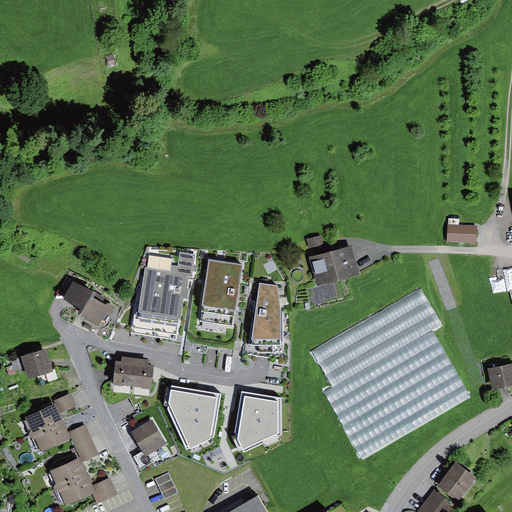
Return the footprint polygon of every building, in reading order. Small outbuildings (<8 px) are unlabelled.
[(113,54),(106,56),(108,65),(115,63),(113,54)] [(477,226),(449,225),(448,242),(462,243),(476,243),(477,226)] [(321,237),(306,241),(319,288),(360,277),(352,248),(326,255),(321,237)] [(144,268),(134,328),(178,335),(184,298),(188,298),(189,289),(186,288),(187,277),(192,277),(196,255),(180,253),(178,266),(172,265),(173,258),(149,254),(146,269),(144,268)] [(244,265),(210,259),(200,322),(234,327),(244,265)] [(503,289),(511,288),(511,271),(506,272),(507,281),(503,281),(503,289)] [(105,299),(75,282),(65,299),(82,309),(79,315),(100,327),(106,315),(110,317),(116,307),(104,301),(105,299)] [(277,286),(260,283),(253,328),(251,345),(283,345),(282,333),(280,312),(277,286)] [(420,288),(312,352),(333,388),(323,394),(361,459),(469,396),(432,332),(443,326),(420,288)] [(47,350),(11,361),(14,371),(25,368),(29,379),(53,372),(47,350)] [(122,362),(116,362),(114,386),(153,390),(156,366),(149,365),(150,360),(123,358),(122,362)] [(511,365),(488,371),(493,391),(511,386),(511,365)] [(167,384),(164,402),(187,448),(218,433),(226,394),(167,384)] [(279,397),(241,391),(232,433),(244,452),(280,435),(279,397)] [(76,406),(70,394),(56,401),(62,413),(76,406)] [(30,437),(64,422),(56,405),(26,418),(31,431),(30,437)] [(153,421),(131,434),(146,459),(168,445),(153,421)] [(64,422),(30,437),(36,441),(42,454),(72,440),(64,422)] [(85,425),(70,432),(84,462),(99,456),(85,425)] [(54,490),(88,475),(80,459),(50,473),(56,485),(54,490)] [(477,479),(456,463),(437,488),(459,504),(477,479)] [(169,473),(156,480),(166,500),(179,494),(169,473)] [(88,475),(54,490),(60,494),(66,507),(96,494),(88,475)] [(116,496),(108,480),(95,486),(102,502),(116,496)] [(443,511),(450,502),(434,490),(418,511),(443,511)] [(269,511),(261,497),(236,511),(269,511)]
